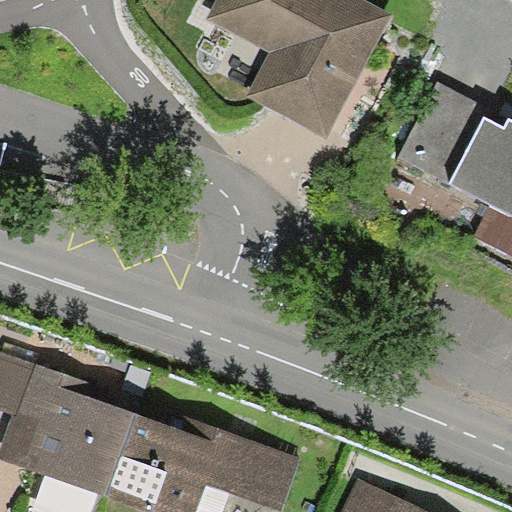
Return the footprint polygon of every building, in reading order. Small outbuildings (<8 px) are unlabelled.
[(394,15),(364,0),(220,0),(208,24),(272,58),(251,99),(330,139),(394,15)] [(511,121),(440,84),(400,162),(511,219),(511,121)] [(108,501),(137,420),(109,410),(113,399),(35,370),(0,358),(0,411),(16,417),(0,462),(108,501)] [(137,420),(108,501),(140,511),(203,511),(211,491),(271,511),(290,511),(309,460),(167,410),(160,429),(137,420)] [(415,511),(361,485),(347,511),(415,511)]
